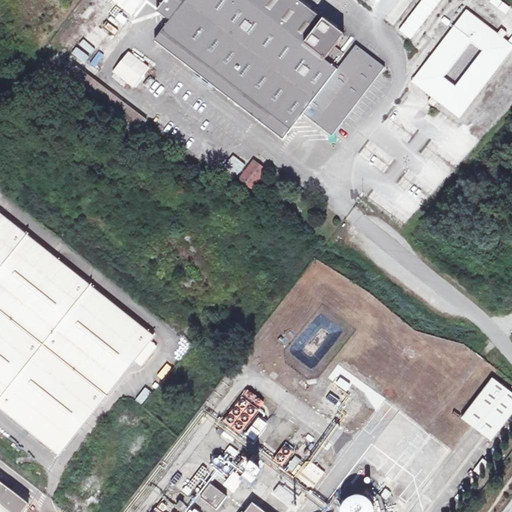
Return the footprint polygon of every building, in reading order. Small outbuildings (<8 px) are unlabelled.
[(105,0),(127,15),(128,14),(132,17),(144,0),(105,0)] [(165,0),(157,11),(171,22),(156,42),(282,139),(302,113),(329,134),(329,136),(334,135),(334,133),(335,133),(385,68),(356,45),(337,70),(334,67),(344,55),(335,48),(344,36),(297,0),(165,0)] [(420,0),(397,32),(410,41),(440,0),(420,0)] [(465,11),(410,83),(431,99),(427,104),(432,108),(436,103),(458,120),(511,49),(511,46),(502,39),(496,35),(465,11)] [(93,49),(108,34),(97,24),(83,39),(93,49)] [(496,35),(502,39),(505,35),(499,31),(496,35)] [(74,65),(58,87),(76,100),(82,92),(137,134),(147,121),(74,65)] [(407,142),(412,136),(387,118),(382,124),(407,142)] [(415,138),(424,144),(428,137),(419,131),(415,138)] [(383,174),(394,160),(370,140),(359,154),(383,174)] [(259,156),(255,161),(266,170),(270,164),(259,156)] [(254,160),(239,180),(252,190),(267,170),(266,170),(255,161),(254,160)] [(303,190),(298,196),(308,204),(313,198),(303,190)] [(0,213),(0,408),(59,456),(135,361),(150,342),(154,337),(0,213)] [(319,348),(310,341),(319,331),(327,337),(336,326),(320,314),(289,352),(312,371),(321,359),(314,354),(319,348)] [(150,342),(135,361),(142,367),(158,348),(150,342)] [(511,393),(492,378),(461,418),(492,442),(511,415),(511,393)] [(142,386),(136,402),(144,405),(150,389),(142,386)] [(259,418),(252,427),(260,433),(267,425),(259,418)] [(252,427),(246,435),(254,441),(260,433),(252,427)] [(299,446),(305,436),(295,429),(288,439),(299,446)] [(229,474),(224,488),(236,492),(241,478),(254,483),(261,464),(239,456),(241,450),(228,446),(224,457),(216,454),(211,467),(229,474)] [(16,454),(20,469),(27,467),(22,452),(16,454)] [(311,489),(325,472),(310,459),(305,465),(295,456),(285,468),(311,489)] [(8,481),(5,486),(9,489),(13,484),(8,481)] [(0,511),(24,511),(30,505),(9,489),(5,486),(0,482),(0,511)] [(211,484),(200,498),(217,510),(227,497),(211,484)] [(374,511),(374,509),(373,506),(371,503),(368,501),(366,499),(363,498),(360,497),(356,497),(353,498),(350,499),(347,501),(345,503),(343,506),(342,509),(341,511),(374,511)] [(264,511),(253,503),(245,511),(264,511)]
